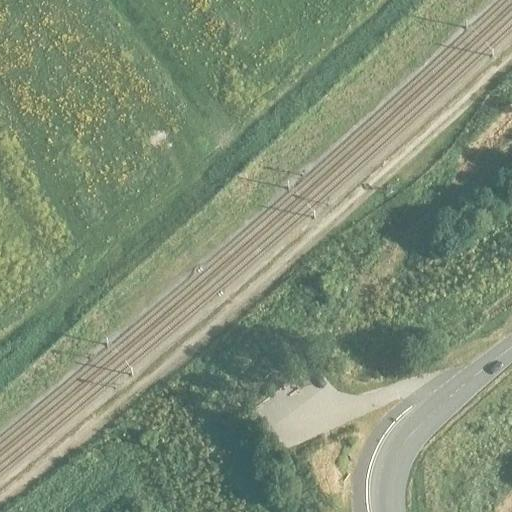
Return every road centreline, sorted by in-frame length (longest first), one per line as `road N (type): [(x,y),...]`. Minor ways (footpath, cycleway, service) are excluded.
road 1 (track): [(0,505),(97,429),(511,59)]
road 2 (tertiary): [(387,511),(388,474),(409,435),(511,347)]
